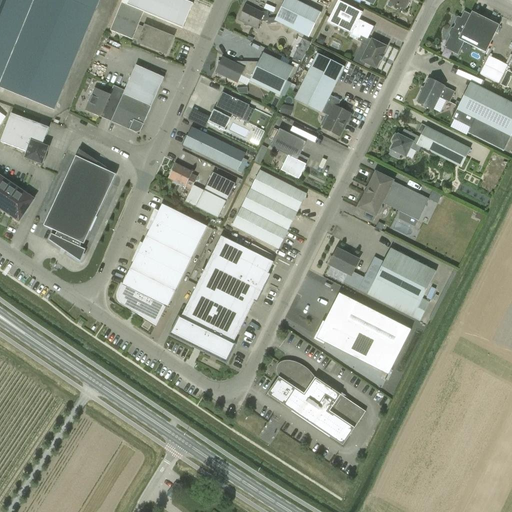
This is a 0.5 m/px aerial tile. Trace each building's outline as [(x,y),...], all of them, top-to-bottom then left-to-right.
[(0,0),(0,86),(54,109),(95,11),(99,0),(0,0)] [(183,0),(122,0),(121,3),(133,8),(144,13),(184,29),(194,4),(183,0)] [(238,20),(243,22),(244,26),(250,26),(256,29),(259,22),(267,21),(267,24),(277,23),(277,22),(304,35),(308,38),(321,13),(295,0),(284,0),(284,2),(276,18),(268,18),(268,16),(268,11),(259,12),(245,5),(240,16),(238,20)] [(407,0),(362,0),(373,5),(375,0),(390,0),(390,3),(403,9),(405,10),(409,2),(407,1),(407,0)] [(357,41),(362,43),(352,62),(363,67),(365,63),(375,68),(379,60),(380,61),(383,56),(382,55),(386,47),(371,40),(367,39),(373,27),(359,20),(359,19),(360,16),(362,13),(337,1),(330,16),(327,23),(358,38),(357,41)] [(121,3),(110,31),(133,40),(133,39),(139,41),(138,42),(165,53),(172,38),(145,27),(144,28),(139,26),(144,13),(133,8),(121,3)] [(451,28),(448,33),(449,36),(444,46),(444,49),(457,55),(464,42),(485,53),(499,25),(471,12),(470,15),(467,13),(462,15),(460,18),(458,16),(456,17),(454,22),(454,24),(453,27),(451,28)] [(293,61),(300,65),(311,43),(303,40),(293,61)] [(217,69),(215,72),(217,73),(217,77),(224,77),(237,83),(240,75),(250,80),(249,81),(279,96),(280,95),(284,97),(291,83),(287,80),(293,68),(263,53),(258,63),(237,62),(236,65),(222,58),(220,62),(217,62),(217,69)] [(339,136),(350,115),(336,108),(338,103),(328,98),(343,68),(317,54),(297,93),(294,92),(292,96),(295,97),(294,99),(329,116),(323,128),(339,136)] [(478,75),(498,84),(506,64),(487,56),(478,75)] [(136,66),(111,122),(137,133),(140,132),(164,78),(136,66)] [(421,92),(416,102),(432,110),(439,114),(446,101),(449,103),(454,92),(427,79),(423,87),(424,90),(421,92)] [(502,154),(511,133),(511,104),(470,83),(452,119),(470,128),(467,136),(502,154)] [(104,109),(114,113),(124,91),(114,86),(110,95),(95,88),(91,95),(93,95),(89,103),(88,102),(85,111),(100,117),(104,109)] [(247,140),(254,127),(231,115),(242,120),(249,106),(222,93),(215,107),(218,109),(217,112),(213,110),(207,123),(224,131),(225,129),(247,140)] [(60,124),(67,110),(60,107),(53,121),(60,124)] [(49,128),(11,113),(0,142),(27,152),(25,158),(42,164),(48,147),(42,145),(49,128)] [(419,137),(404,129),(400,136),(398,135),(397,136),(395,135),(392,141),(394,142),(390,150),(391,150),(389,154),(397,158),(399,154),(405,157),(410,147),(418,151),(420,147),(460,167),(470,149),(421,125),(417,131),(421,133),(419,137)] [(183,146),(241,174),(247,161),(243,159),(245,154),(191,128),(183,146)] [(278,131),(274,129),(269,139),(273,141),(270,147),(284,155),(280,163),(283,164),(280,171),(298,179),(305,165),(297,160),(306,142),(279,129),(278,131)] [(260,163),(266,148),(260,146),(254,161),(260,163)] [(61,248),(65,250),(66,249),(78,257),(78,258),(81,243),(83,245),(115,175),(75,156),(43,226),(56,232),(52,241),(53,241),(61,246),(60,248),(61,248)] [(197,177),(191,174),(192,173),(175,164),(168,178),(172,181),(173,183),(181,187),(183,186),(191,190),(185,202),(187,204),(217,219),(235,184),(212,173),(204,191),(196,187),(193,185),(197,177)] [(306,194),(259,171),(231,226),(278,250),(306,194)] [(375,172),(357,208),(365,212),(363,217),(372,222),(375,216),(375,217),(377,214),(378,214),(380,213),(382,209),(382,206),(381,205),(382,203),(418,221),(428,199),(392,182),(393,181),(375,172)] [(34,199),(0,176),(0,208),(19,221),(34,199)] [(432,192),(429,198),(438,202),(441,196),(432,192)] [(207,227),(162,204),(158,211),(154,209),(146,229),(149,230),(146,237),(191,259),(207,227)] [(133,262),(130,269),(175,292),(191,259),(146,237),(142,244),(140,243),(132,262),(133,262)] [(226,364),(236,344),(233,343),(254,301),(256,303),(270,275),(268,273),(273,263),(221,237),(181,317),(178,316),(169,335),(194,348),(201,351),(226,364)] [(383,263),(374,258),(363,278),(352,272),(358,260),(337,249),(329,265),(348,275),(344,283),(419,321),(429,303),(421,299),(435,273),(389,249),(383,263)] [(167,308),(175,292),(130,269),(126,276),(121,286),(124,287),(122,291),(119,290),(118,293),(118,294),(117,296),(118,298),(119,300),(120,302),(121,303),(155,325),(164,307),(167,308)] [(428,292),(426,297),(431,299),(436,289),(429,286),(427,291),(428,292)] [(317,338),(388,374),(410,329),(340,293),(317,338)] [(276,375),(278,378),(267,395),(280,404),(282,400),(294,408),(292,411),(342,446),(365,412),(314,378),(310,372),(305,367),(298,364),(292,362),(284,361),(281,362),(278,364),(276,367),(275,371),(276,375)]
